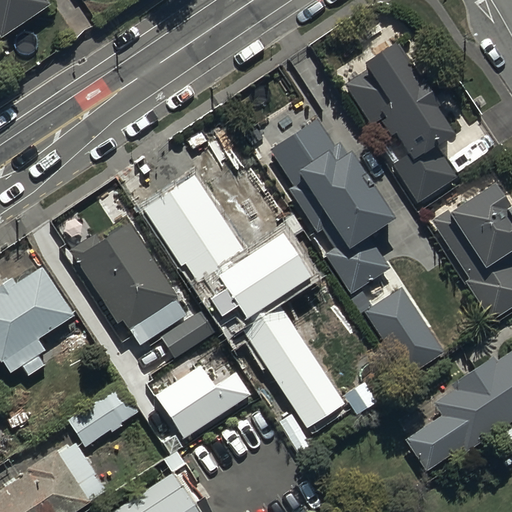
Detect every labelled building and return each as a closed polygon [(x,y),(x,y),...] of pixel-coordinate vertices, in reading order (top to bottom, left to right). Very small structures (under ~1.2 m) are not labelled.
[(41,0),(0,0),(0,41),(48,9),(41,0)] [(364,73),(344,86),(371,128),(378,124),(390,143),(394,140),(407,160),(393,169),(418,208),(456,183),(436,152),(454,140),(437,115),(440,114),(422,86),(420,87),(395,50),(363,71),(364,73)] [(316,123),(270,154),(293,188),(289,191),(318,234),(323,231),(334,248),(323,256),(351,297),(390,270),(371,242),(396,226),(349,157),(347,159),(339,146),(334,149),(316,123)] [(194,175),(143,209),(181,267),(186,264),(197,282),(204,277),(215,296),(210,299),(222,317),(239,305),(251,324),(243,329),(307,428),(346,403),(277,300),(311,277),(283,234),(247,257),(194,175)] [(511,216),(494,189),(450,218),(447,214),(432,223),(474,287),(468,290),(491,326),(511,311),(511,269),(511,268),(511,216)] [(97,236),(70,254),(116,325),(123,320),(140,345),(184,317),(174,302),(177,301),(129,229),(103,246),(97,236)] [(0,364),(8,377),(20,370),(27,380),(44,369),(37,359),(44,354),(37,344),(74,319),(42,270),(16,287),(11,280),(0,287),(0,364)] [(403,287),(364,311),(408,378),(446,353),(403,287)] [(201,312),(161,337),(175,358),(214,332),(201,312)] [(433,408),(440,418),(404,443),(426,475),(460,451),(465,458),(511,425),(511,353),(495,365),(491,359),(450,387),(455,393),(433,408)] [(201,365),(155,395),(184,439),(250,395),(235,372),(215,386),(201,365)] [(119,386),(66,421),(85,450),(110,433),(111,435),(122,428),(120,426),(138,414),(119,386)] [(511,428),(500,436),(511,453),(511,428)] [(163,461),(171,475),(114,511),(206,511),(202,505),(194,510),(173,477),(187,468),(176,452),(163,461)] [(0,511),(84,511),(91,508),(58,454),(0,490),(0,511)]
